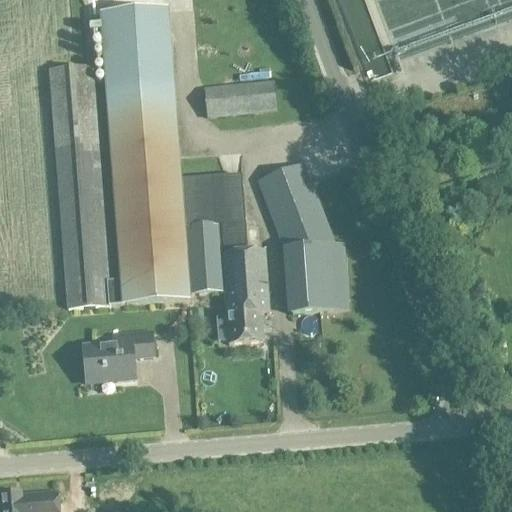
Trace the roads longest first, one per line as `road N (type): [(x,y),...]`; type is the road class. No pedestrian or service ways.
road 1 (unclassified): [(0,467),(464,429)]
road 2 (unclassified): [(464,429),(305,0)]
